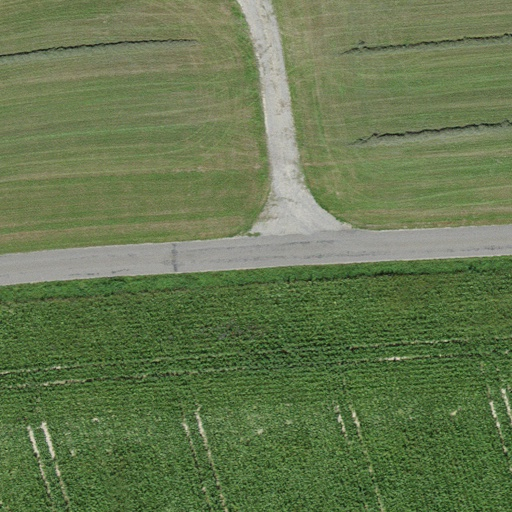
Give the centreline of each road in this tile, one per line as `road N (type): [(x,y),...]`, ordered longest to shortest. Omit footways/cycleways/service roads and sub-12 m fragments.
road 1 (track): [(511,246),(0,274)]
road 2 (track): [(325,253),(300,209),(261,0)]
